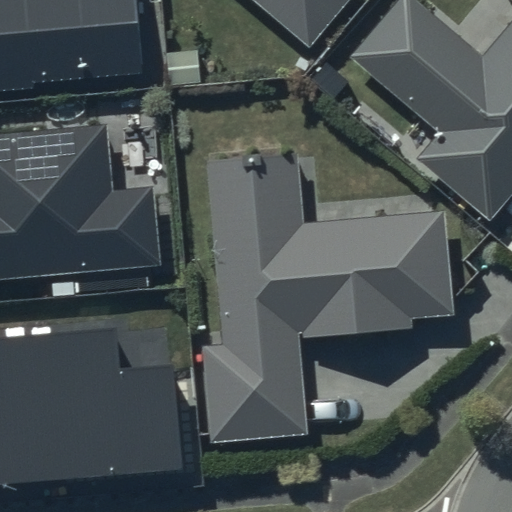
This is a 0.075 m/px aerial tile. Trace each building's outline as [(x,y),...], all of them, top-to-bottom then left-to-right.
[(0,0),(0,98),(41,95),(40,88),(139,81),(132,0),(0,0)] [(253,0),(311,45),(347,0),(253,0)] [(411,0),(407,0),(351,66),(438,140),(416,167),(491,231),(511,206),(511,33),(486,64),(411,0)] [(108,137),(0,145),(0,287),(160,276),(155,198),(113,201),(108,137)] [(298,167),(208,175),(225,354),(207,356),(216,451),(307,442),(299,349),(412,338),(412,330),(453,326),(443,223),(304,237),(298,167)] [(0,498),(181,483),(173,382),(119,386),(116,347),(0,355),(0,498)]
